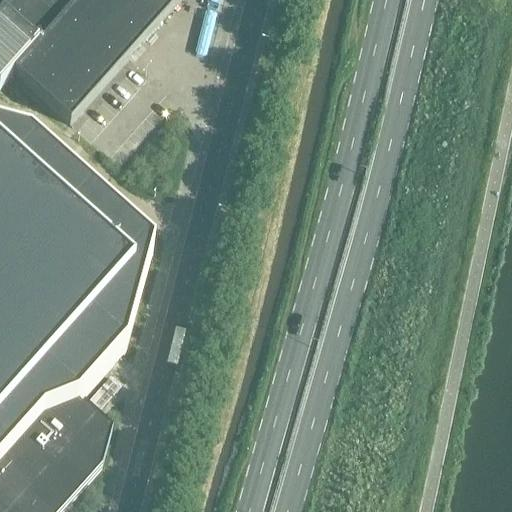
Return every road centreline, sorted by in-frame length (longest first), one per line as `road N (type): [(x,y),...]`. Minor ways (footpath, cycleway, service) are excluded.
road 1 (primary): [(285,511),(424,0)]
road 2 (primary): [(387,0),(252,511)]
road 3 (unclassified): [(127,511),(256,0)]
